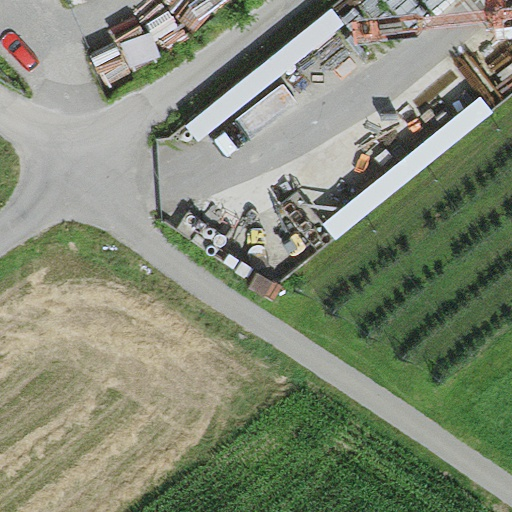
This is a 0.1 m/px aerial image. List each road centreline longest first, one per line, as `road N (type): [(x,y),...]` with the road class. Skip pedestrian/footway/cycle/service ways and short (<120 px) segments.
road 1 (track): [(511,500),(262,325),(88,188)]
road 2 (unclassified): [(313,0),(88,188)]
